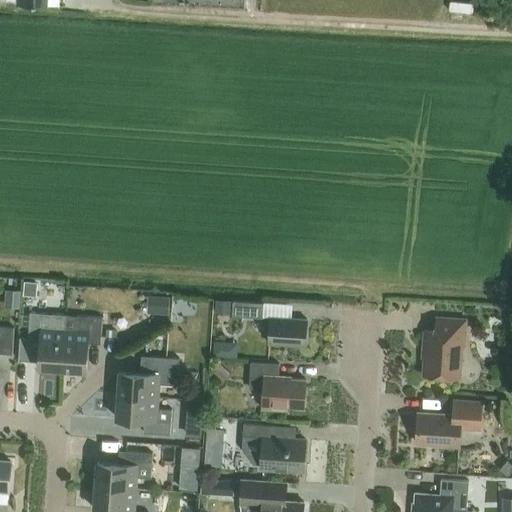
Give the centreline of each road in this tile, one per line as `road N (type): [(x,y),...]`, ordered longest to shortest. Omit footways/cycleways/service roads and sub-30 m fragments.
road 1 (track): [(110,0),(148,11),(511,32)]
road 2 (residential): [(370,358),(358,511)]
road 3 (residential): [(52,511),(57,430),(0,426)]
